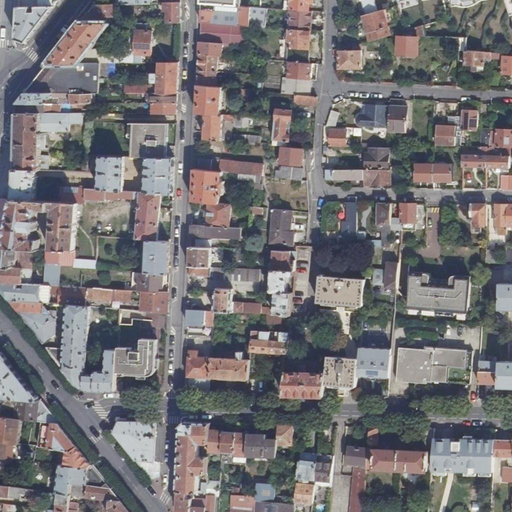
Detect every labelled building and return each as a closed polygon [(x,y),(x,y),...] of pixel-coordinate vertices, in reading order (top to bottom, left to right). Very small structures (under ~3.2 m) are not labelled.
[(291,10),(310,11),(310,4),(313,4),(313,0),(291,0),(291,4),(286,4),(285,10),(291,10)] [(511,0),(443,0),(445,7),(481,0),(506,0),(511,15),(511,0)] [(181,12),(181,3),(163,4),(164,12),(166,12),(167,23),(181,23),(181,12)] [(250,27),(251,7),(239,7),(201,4),(201,16),(201,23),(247,27),(250,27)] [(114,5),(94,5),(91,9),(88,13),(96,14),(96,17),(114,18),(114,5)] [(268,8),(261,8),(255,8),(251,7),(250,27),(266,28),(268,8)] [(312,20),(313,12),(310,11),(291,10),(290,29),(312,31),(312,20)] [(370,41),(383,38),(391,35),(388,26),(384,12),(384,10),(363,16),(370,41)] [(384,12),(388,26),(396,24),(392,10),(384,12)] [(96,14),(88,13),(80,24),(108,23),(121,23),(121,18),(114,18),(96,17),(96,14)] [(108,23),(80,24),(66,42),(49,63),(50,63),(101,63),(115,63),(134,63),(136,23),(121,23),(120,32),(120,43),(90,47),(102,32),(108,23)] [(121,23),(108,23),(102,32),(120,32),(121,23)] [(147,32),(147,23),(136,23),(134,63),(142,63),(142,54),(152,55),(152,45),(152,32),(147,32)] [(180,32),(181,23),(167,23),(166,23),(166,31),(180,32)] [(247,27),(201,23),(200,42),(231,44),(246,45),(247,27)] [(426,37),(426,36),(424,25),(417,27),(418,38),(412,38),(412,36),(406,35),(406,37),(398,37),(397,55),(418,56),(419,39),(426,37)] [(311,40),(312,31),(290,29),(288,62),(291,62),(310,64),(311,40)] [(231,44),(200,42),(200,47),(199,54),(219,56),(222,56),(223,47),(231,47),(231,44)] [(339,51),(339,69),(363,69),(362,44),(353,46),(354,50),(339,51)] [(491,62),(492,57),(492,53),(484,52),(466,51),(465,65),(485,67),(485,62),(491,62)] [(219,56),(199,54),(199,63),(199,70),(218,72),(219,56)] [(511,56),(504,56),(503,74),(511,74),(511,56)] [(313,64),(310,64),(291,62),(289,78),(312,80),(313,71),(313,64)] [(50,63),(49,63),(26,93),(53,93),(57,93),(58,93),(59,93),(62,93),(72,93),(93,93),(99,94),(100,77),(101,63),(50,63)] [(115,77),(115,63),(101,63),(100,77),(115,77)] [(178,93),(179,63),(159,63),(158,74),(151,74),(151,86),(144,86),(144,82),(134,82),(133,86),(124,86),(124,93),(152,94),(152,93),(175,93),(178,93)] [(218,72),(199,70),(198,85),(217,87),(218,72)] [(491,71),(490,84),(498,85),(499,75),(497,71),(491,71)] [(283,93),(297,95),(311,96),(312,80),(289,78),(285,78),(283,93)] [(217,87),(198,85),(197,113),(206,114),(221,115),(222,102),(226,102),(226,99),(222,99),(223,87),(217,87)] [(261,96),(262,90),(240,88),(240,94),(261,96)] [(53,93),(26,93),(17,103),(32,103),(46,103),(46,102),(44,102),(44,98),(53,99),(53,98),(53,93)] [(89,103),(92,103),(93,93),(72,93),(71,97),(71,103),(89,103)] [(174,104),(175,93),(152,93),(152,94),(152,103),(174,104)] [(295,104),(317,107),(318,97),(311,96),(297,95),(295,104)] [(32,103),(17,103),(16,104),(16,114),(62,114),(62,104),(46,103),(32,103)] [(62,104),(62,114),(72,114),(72,107),(78,107),(79,108),(89,108),(89,103),(71,103),(62,103),(62,104)] [(177,114),(177,104),(174,104),(152,103),(152,111),(148,111),(148,114),(177,114)] [(366,126),(389,127),(390,107),(367,106),(366,115),(361,115),(359,116),(357,118),(357,121),(357,122),(358,124),(359,125),(362,126),(366,126)] [(390,107),(389,131),(407,132),(408,108),(390,107)] [(473,108),(463,108),(461,131),(478,132),(479,112),(473,112),(473,108)] [(273,141),(287,142),(290,141),(290,137),(289,135),(288,135),(289,122),(292,123),(293,110),(276,109),(275,120),(273,141)] [(332,111),(327,127),(336,127),(340,114),(332,111)] [(82,124),(83,114),(72,114),(62,114),(16,114),(14,169),(38,170),(48,170),(49,156),(40,155),(41,145),(45,145),(45,135),(50,135),(50,132),(70,132),(70,124),(82,124)] [(221,115),(206,114),(205,140),(222,141),(223,121),(234,121),(233,126),(242,127),(242,117),(227,115),(221,115)] [(256,118),(242,117),(242,127),(255,128),(256,118)] [(267,119),(256,118),(255,128),(266,129),(267,119)] [(147,158),(166,158),(166,151),(155,150),(155,146),(166,147),(167,139),(163,139),(164,124),(132,124),(131,138),(131,157),(147,158)] [(438,136),(437,146),(456,146),(457,127),(437,125),(437,136),(438,136)] [(330,130),(330,146),(347,147),(347,131),(330,130)] [(492,132),(492,130),(482,130),(481,147),(487,147),(491,147),(492,132)] [(497,133),(492,132),(491,147),(495,147),(506,148),(511,148),(511,147),(511,130),(497,130),(497,133)] [(236,135),(235,142),(261,145),(262,138),(236,135)] [(302,165),(304,149),(287,147),(283,147),(281,163),(302,165)] [(463,155),(463,167),(487,167),(487,147),(481,147),(479,147),(479,152),(475,152),(475,155),(468,155),(463,155)] [(487,147),(487,167),(511,168),(511,156),(506,156),(494,156),(495,147),(491,147),(487,147)] [(389,169),(389,148),(388,148),(370,148),(370,153),(367,153),(367,160),(364,160),(364,166),(366,167),(366,168),(389,169)] [(125,157),(99,157),(98,190),(124,192),(125,157)] [(200,158),(199,170),(223,172),(255,175),(263,176),(264,165),(232,162),(232,160),(213,157),(213,160),(200,158)] [(173,195),(175,159),(166,158),(147,158),(146,193),(161,194),(173,195)] [(415,181),(434,181),(435,164),(415,164),(415,181)] [(435,164),(434,181),(453,182),(454,165),(435,164)] [(129,165),(129,178),(139,178),(139,179),(145,179),(145,165),(129,165)] [(281,178),(302,180),(303,169),(283,166),(282,171),(281,178)] [(38,170),(14,169),(14,190),(13,199),(36,201),(38,170)] [(199,170),(194,169),(192,201),(209,203),(220,203),(220,196),(223,196),(225,182),(222,182),(223,172),(199,170)] [(364,170),(326,170),(326,176),(334,176),(334,179),(364,179),(364,170)] [(364,179),(364,185),(391,184),(391,170),(364,170),(364,179)] [(501,176),(501,190),(510,190),(510,176),(501,176)] [(62,187),(61,202),(78,203),(85,204),(85,200),(86,189),(62,187)] [(98,190),(86,189),(85,200),(105,201),(106,199),(119,200),(120,199),(139,200),(136,239),(149,240),(157,241),(161,194),(146,193),(124,192),(98,190)] [(0,235),(6,236),(13,199),(7,199),(0,235)] [(36,201),(13,199),(6,236),(4,247),(20,248),(20,249),(33,249),(39,250),(40,239),(33,239),(34,231),(35,231),(37,230),(38,222),(36,220),(35,220),(35,213),(37,213),(39,209),(48,210),(49,211),(52,211),(50,251),(59,251),(74,252),(78,203),(61,202),(36,201)] [(220,203),(209,203),(207,226),(230,228),(231,205),(220,203)] [(390,248),(392,204),(378,203),(378,225),(383,225),(382,242),(365,242),(365,232),(357,233),(358,203),(348,203),(348,205),(345,205),(345,210),(348,210),(347,230),(354,230),(354,233),(355,234),(357,234),(357,236),(357,247),(368,247),(380,248),(390,248)] [(416,223),(416,204),(403,204),(402,230),(415,230),(416,223)] [(481,226),(487,226),(488,205),(472,205),(472,216),(474,216),(474,226),(476,226),(476,232),(481,233),(481,226)] [(496,234),(508,234),(508,230),(508,205),(496,205),(496,234)] [(291,232),(292,211),(274,209),(272,231),(291,232)] [(207,226),(191,225),(191,236),(240,239),(240,228),(230,228),(207,226)] [(293,246),(295,232),(291,232),(272,231),(271,244),(293,246)] [(346,247),(357,247),(357,236),(347,235),(346,247)] [(169,275),(170,241),(157,241),(149,240),(148,254),(145,254),(145,258),(147,258),(147,268),(142,268),(142,273),(164,274),(169,275)] [(20,248),(4,247),(3,251),(0,260),(0,266),(19,267),(20,249),(20,248)] [(211,248),(190,247),(189,266),(210,267),(211,258),(213,257),(213,255),(211,255),(211,248)] [(379,262),(380,248),(368,247),(367,266),(377,267),(377,262),(379,262)] [(33,249),(20,249),(19,267),(0,266),(0,281),(18,283),(24,283),(31,284),(32,268),(32,263),(33,249)] [(57,285),(59,251),(50,251),(46,250),(45,263),(45,269),(44,285),(57,285)] [(487,250),(486,263),(495,263),(496,251),(487,250)] [(295,271),(296,261),(291,260),(291,251),(273,251),(272,270),(295,271)] [(96,261),(74,259),(73,267),(96,269),(96,261)] [(385,288),(397,289),(399,263),(387,262),(385,288)] [(260,281),(260,274),(260,269),(210,267),(189,266),(189,275),(210,276),(213,276),(213,280),(260,281)] [(31,284),(44,285),(45,269),(32,268),(31,284)] [(294,276),(295,271),(272,270),(270,291),(272,292),(276,293),(274,311),(270,311),(268,307),(262,307),(262,304),(244,303),(232,302),(233,289),(216,288),(216,292),(215,292),(215,300),(213,300),(213,304),(215,304),(214,312),(237,313),(237,312),(266,314),(283,315),(291,315),(293,293),(288,292),(289,276),(294,276)] [(142,273),(140,272),(139,290),(143,291),(159,291),(159,288),(163,288),(164,274),(142,273)] [(451,278),(451,280),(450,285),(446,285),(446,291),(433,290),(434,284),(429,283),(430,278),(429,276),(428,274),(425,273),(412,272),(409,306),(421,307),(421,309),(455,311),(455,309),(467,310),(470,277),(455,276),(453,276),(451,278)] [(364,306),(366,279),(325,276),(325,275),(321,275),(321,276),(320,276),(318,302),(364,306)] [(450,285),(451,280),(430,278),(429,283),(434,284),(433,290),(446,291),(446,285),(450,285)] [(68,286),(57,285),(44,285),(31,284),(24,283),(23,288),(18,288),(18,283),(0,281),(0,289),(8,300),(43,303),(67,305),(74,305),(74,297),(61,296),(62,289),(67,289),(68,286)] [(499,309),(511,309),(511,283),(499,283),(499,309)] [(75,287),(68,286),(67,289),(62,289),(61,296),(74,297),(74,305),(86,306),(87,296),(87,295),(75,294),(75,287)] [(115,289),(75,287),(75,294),(87,295),(87,296),(93,297),(93,298),(115,300),(115,289)] [(143,291),(139,290),(115,289),(115,300),(143,302),(143,291)] [(168,292),(159,291),(143,291),(143,302),(142,311),(167,313),(168,292)] [(43,306),(43,303),(8,300),(43,344),(55,334),(57,311),(47,310),(44,307),(43,306)] [(86,306),(74,305),(67,305),(64,349),(46,347),(76,384),(84,388),(85,374),(86,374),(90,307),(86,306)] [(213,325),(213,312),(187,310),(187,324),(213,325)] [(268,353),(269,341),(270,332),(252,331),(250,351),(268,353)] [(288,341),(289,333),(281,332),(280,342),(269,341),(268,353),(287,354),(288,349),(288,341)] [(142,340),(142,352),(147,352),(147,358),(155,359),(156,340),(142,340)] [(297,342),(288,341),(288,349),(296,349),(297,342)] [(427,350),(399,347),(396,381),(427,383),(427,376),(432,376),(432,381),(471,384),(473,365),(474,350),(427,347),(427,350)] [(95,374),(86,374),(85,374),(84,388),(88,390),(116,391),(116,382),(117,372),(118,351),(118,349),(107,349),(106,371),(96,370),(95,374)] [(211,358),(212,349),(209,349),(209,351),(203,351),(202,357),(198,357),(198,351),(190,351),(190,357),(189,357),(188,376),(186,376),(186,386),(192,393),(210,393),(210,378),(211,358)] [(133,352),(118,351),(117,372),(126,373),(126,375),(148,375),(151,375),(152,374),(154,370),(155,359),(147,358),(147,352),(142,352),(133,352)] [(10,398),(41,401),(4,353),(0,352),(0,396),(1,397),(1,393),(3,391),(7,391),(10,395),(10,398)] [(248,380),(250,360),(243,360),(243,353),(238,352),(238,359),(211,358),(210,378),(248,380)] [(284,395),(324,396),(325,385),(327,374),(306,373),(306,366),(298,365),(298,373),(294,373),(290,372),(290,369),(292,354),(287,354),(285,377),(284,395)] [(325,385),(345,386),(347,362),(346,362),(346,357),(329,356),(327,374),(325,385)] [(357,386),(358,376),(359,363),(359,358),(346,357),(346,362),(347,362),(345,386),(357,386)] [(478,383),(498,383),(499,362),(485,360),(485,358),(480,358),(478,383)] [(498,387),(511,387),(511,361),(500,361),(499,362),(498,383),(498,387)] [(276,395),(284,395),(285,377),(276,376),(275,389),(276,391),(276,395)] [(265,394),(267,379),(258,378),(257,394),(265,394)] [(42,421),(60,424),(41,401),(10,398),(1,397),(0,396),(0,407),(17,409),(17,412),(14,412),(14,418),(23,419),(32,420),(42,421)] [(0,441),(7,443),(19,444),(21,432),(24,432),(25,426),(22,425),(23,419),(14,418),(0,416),(0,441)] [(72,450),(78,445),(60,424),(42,421),(39,446),(67,450),(72,450)] [(138,461),(145,470),(160,471),(162,428),(157,422),(120,421),(115,433),(138,461)] [(210,430),(211,423),(188,423),(182,428),(179,492),(188,493),(194,493),(198,493),(200,473),(208,474),(209,454),(207,454),(207,457),(199,457),(200,446),(202,444),(210,444),(210,430)] [(294,446),(294,425),(279,425),(279,440),(279,445),(294,446)] [(379,443),(380,427),(371,427),(369,449),(368,465),(367,468),(428,472),(430,452),(376,449),(372,449),(373,444),(376,445),(379,443)] [(433,438),(434,429),(424,428),(423,444),(425,446),(433,446),(433,438)] [(223,452),(224,432),(224,431),(210,430),(210,444),(209,452),(222,453),(223,452)] [(235,453),(236,433),(224,432),(223,452),(235,453)] [(248,459),(248,456),(249,434),(236,433),(235,453),(234,461),(247,462),(247,459),(248,459)] [(277,458),(279,445),(279,440),(267,439),(268,435),(249,434),(248,456),(277,458)] [(451,471),(453,438),(433,438),(433,446),(432,471),(451,471)] [(494,467),(495,440),(455,439),(455,442),(454,442),(453,472),(494,474),(494,467)] [(511,482),(511,440),(495,440),(494,467),(502,467),(502,461),(499,461),(498,460),(498,456),(511,456),(511,461),(510,462),(510,468),(504,468),(503,481),(511,482)] [(88,468),(93,464),(78,445),(72,450),(67,450),(65,465),(88,468)] [(355,464),(368,465),(369,449),(350,447),(348,463),(355,464)] [(316,480),(319,454),(302,452),(299,478),(302,478),(316,480)] [(332,487),(334,474),(336,456),(319,454),(316,480),(315,486),(332,487)] [(502,467),(504,468),(510,468),(510,462),(511,461),(511,456),(498,456),(498,460),(499,461),(502,461),(502,467)] [(0,467),(13,469),(14,459),(6,458),(0,457),(0,467)] [(99,486),(112,488),(93,464),(88,468),(65,465),(54,463),(54,468),(59,468),(57,493),(70,494),(72,481),(99,486)] [(367,478),(367,468),(368,465),(355,464),(354,476),(367,478)] [(160,471),(145,470),(152,479),(160,477),(160,471)] [(363,511),(367,478),(354,476),(350,511),(363,511)] [(314,503),(315,486),(316,480),(302,478),(302,483),(298,483),(296,502),(306,503),(314,503)] [(111,499),(122,501),(112,488),(99,486),(72,481),(70,494),(71,494),(101,499),(101,506),(104,506),(110,507),(111,499)] [(232,490),(233,482),(220,481),(220,483),(220,489),(221,490),(232,490)] [(295,511),(296,505),(296,504),(275,502),(277,484),(274,484),(258,483),(256,496),(255,506),(254,511),(295,511)] [(29,495),(30,489),(0,485),(0,496),(18,499),(19,493),(29,495)] [(220,497),(221,490),(220,489),(208,488),(208,496),(207,496),(206,511),(214,511),(215,497),(220,497)] [(71,494),(70,494),(57,493),(48,491),(47,497),(50,497),(49,508),(51,509),(69,511),(70,502),(71,494)] [(188,493),(179,492),(178,511),(191,511),(192,501),(193,499),(188,498),(188,493)] [(256,496),(244,496),(232,495),(230,511),(247,511),(245,511),(246,505),(255,506),(256,496)] [(131,511),(122,501),(111,499),(110,507),(104,506),(104,511),(109,511),(131,511)] [(191,511),(205,511),(206,504),(201,504),(201,501),(192,501),(191,511)] [(77,511),(78,503),(70,502),(69,511),(77,511)]
